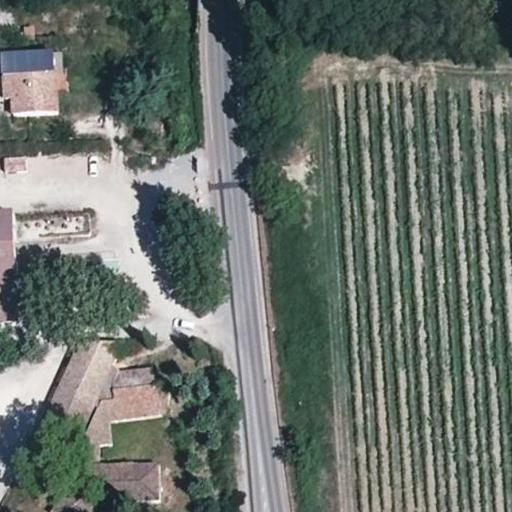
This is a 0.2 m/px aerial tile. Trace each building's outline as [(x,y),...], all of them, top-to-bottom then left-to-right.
[(109,28),(96,28),(98,41),(110,41),(109,28)] [(6,101),(13,101),(14,117),(60,114),(59,76),(67,75),(65,57),(2,59),(2,78),(5,78),(6,101)] [(189,198),(179,199),(178,215),(189,215),(189,198)] [(16,219),(0,219),(0,324),(21,324),(16,219)] [(114,367),(125,347),(79,348),(34,447),(69,462),(74,450),(80,453),(76,476),(67,499),(60,497),(53,511),(93,511),(98,503),(158,506),(160,470),(100,466),(101,446),(112,444),(111,424),(167,418),(168,407),(176,404),(171,390),(161,390),(155,371),(122,373),(114,367)]
